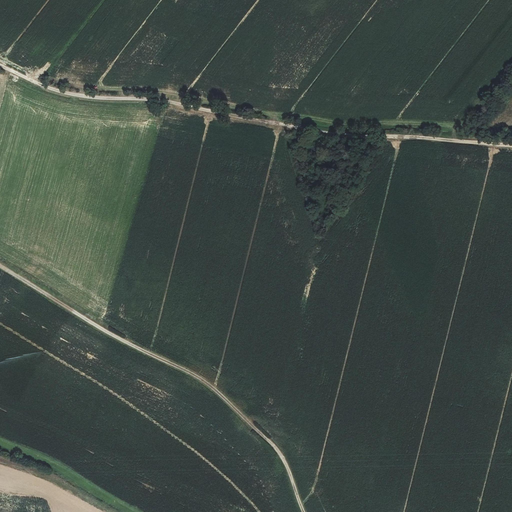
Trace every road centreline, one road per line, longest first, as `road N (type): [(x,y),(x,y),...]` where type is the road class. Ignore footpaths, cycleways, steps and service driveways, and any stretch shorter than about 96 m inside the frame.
road 1 (track): [(0,66),(42,86),(165,99),(312,129),(511,143)]
road 2 (track): [(304,511),(284,460),(213,388),(0,268)]
